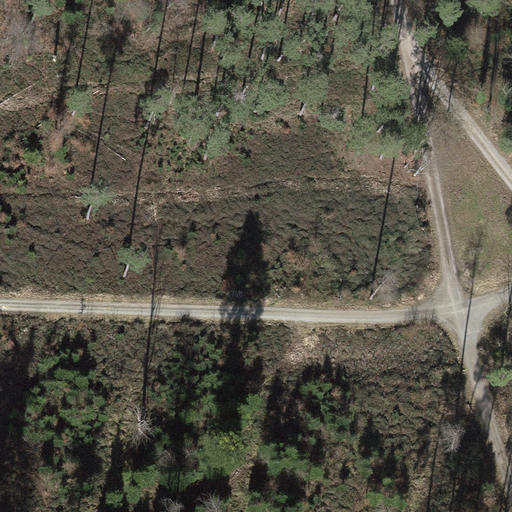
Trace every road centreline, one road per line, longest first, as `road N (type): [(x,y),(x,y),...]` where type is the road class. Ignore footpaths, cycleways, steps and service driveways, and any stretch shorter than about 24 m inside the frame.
road 1 (track): [(458,310),(274,317),(0,305)]
road 2 (track): [(398,23),(458,310)]
road 3 (track): [(398,23),(511,181)]
road 4 (track): [(511,493),(482,414),(458,310)]
